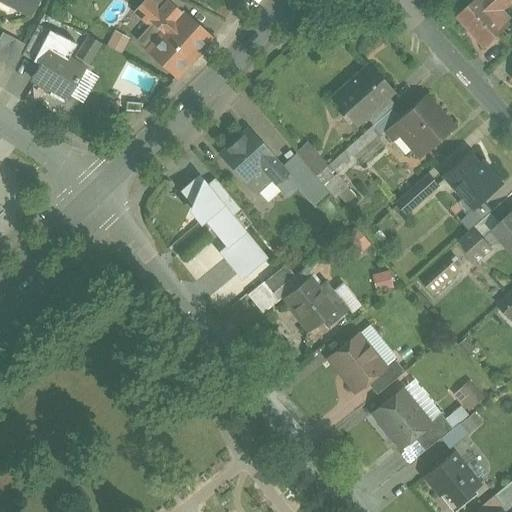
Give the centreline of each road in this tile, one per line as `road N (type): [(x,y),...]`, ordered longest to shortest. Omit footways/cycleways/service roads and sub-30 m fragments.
road 1 (residential): [(99,188),(359,511)]
road 2 (secondary): [(99,188),(240,52),(277,0)]
road 3 (residential): [(407,0),(407,13),(511,129)]
road 4 (secondary): [(0,286),(99,188)]
road 5 (residential): [(0,117),(99,188)]
